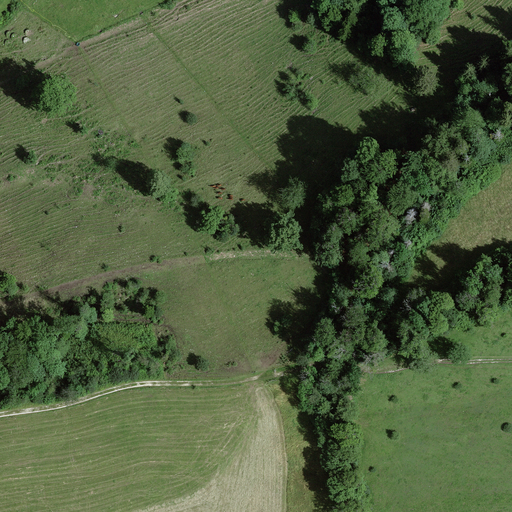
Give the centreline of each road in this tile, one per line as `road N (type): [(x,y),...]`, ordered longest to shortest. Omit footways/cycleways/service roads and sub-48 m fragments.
road 1 (track): [(262,376),(338,293),(341,275),(319,260),(235,254),(0,304)]
road 2 (track): [(0,415),(145,383),(262,376)]
